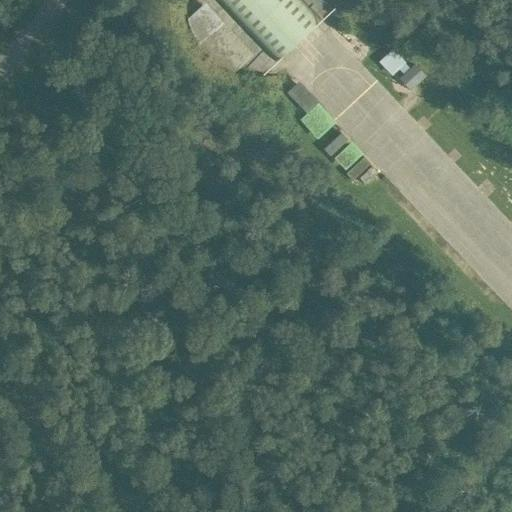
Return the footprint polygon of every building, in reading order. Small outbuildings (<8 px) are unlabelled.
[(205,0),(185,19),(236,71),(257,50),(207,0),(205,0)] [(320,20),(300,0),(212,0),(274,64),(297,42),(320,20)] [(383,56),(393,73),(409,63),(399,47),(383,56)] [(414,89),(430,74),(419,62),(402,77),(414,89)] [(302,79),(291,89),(311,110),(304,118),(322,137),(341,120),(302,79)] [(367,183),(382,167),(344,132),(329,149),(351,169),(352,169),(367,183)]
